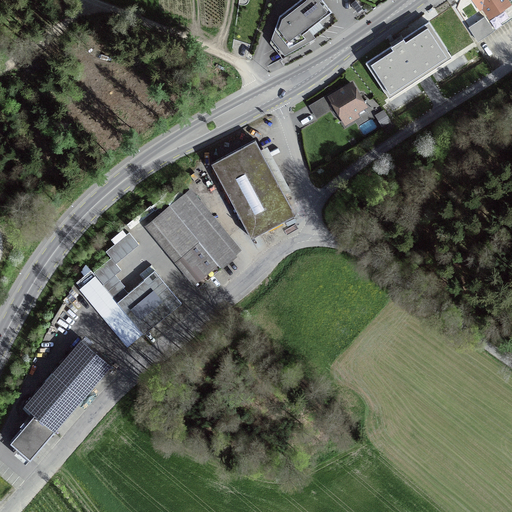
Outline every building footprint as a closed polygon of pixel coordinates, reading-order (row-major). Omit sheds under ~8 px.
[(289,47),(305,38),(305,37),(310,33),(308,30),(331,12),(322,0),(298,0),(279,15),(275,28),(289,47)] [(490,15),(508,3),(506,0),(477,0),(481,5),(483,4),(490,15)] [(478,40),(494,30),(485,17),(469,27),(478,40)] [(439,64),(435,58),(448,50),(429,21),(366,62),(385,91),(397,83),(401,89),(408,85),(404,79),(429,63),(432,69),(439,64)] [(356,116),(354,112),(364,105),(351,84),(330,96),(346,122),(356,116)] [(251,238),(295,214),(255,139),(211,163),(251,238)] [(219,264),(234,251),(186,193),(171,206),(219,264)] [(198,287),(221,267),(219,264),(171,206),(147,225),(198,287)] [(128,293),(124,287),(125,286),(115,274),(121,269),(116,263),(139,244),(129,232),(106,251),(111,257),(94,272),(144,333),(181,302),(155,270),(128,293)] [(127,346),(143,333),(95,275),(79,288),(127,346)] [(30,458),(112,364),(81,338),(24,404),(34,413),(10,441),(30,458)]
